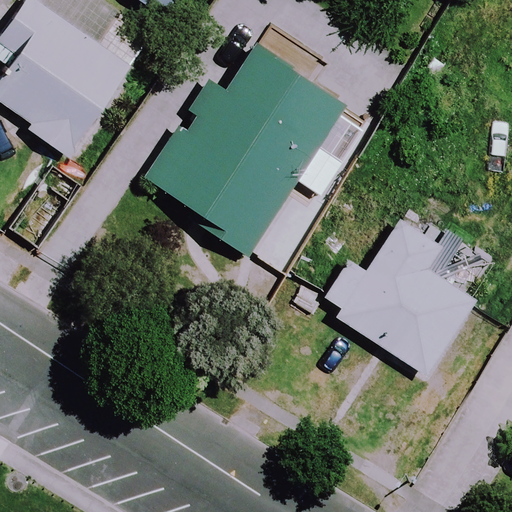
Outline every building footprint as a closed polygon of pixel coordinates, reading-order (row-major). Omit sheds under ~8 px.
[(0,75),(0,104),(27,123),(22,131),(65,160),(70,153),(128,69),(28,0),(21,0),(8,19),(29,34),(0,75)] [(169,0),(134,0),(159,16),(169,0)] [(137,183),(241,256),(341,108),(248,46),(219,89),(207,81),(183,116),(190,121),(182,133),(174,128),(137,183)] [(79,187),(52,167),(8,227),(36,247),(79,187)] [(342,260),(316,299),(335,312),(333,316),(420,375),(469,301),(422,269),(436,249),(396,222),(362,273),(342,260)]
